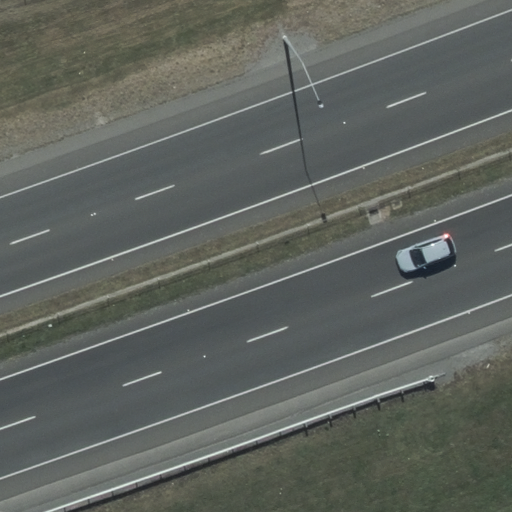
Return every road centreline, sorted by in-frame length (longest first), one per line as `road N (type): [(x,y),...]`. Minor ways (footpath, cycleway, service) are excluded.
road 1 (motorway): [(0,246),(511,59)]
road 2 (motorway): [(511,244),(0,430)]
